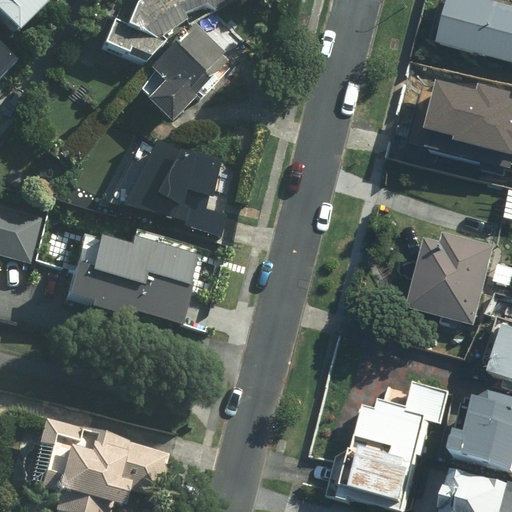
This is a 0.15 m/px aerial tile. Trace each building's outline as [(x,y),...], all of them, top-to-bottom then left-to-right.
[(0,0),(0,40),(5,45),(51,0),(0,0)] [(147,0),(126,13),(119,30),(108,26),(96,53),(138,71),(164,47),(158,42),(217,1),(216,0),(147,0)] [(511,69),(511,11),(463,0),(448,0),(436,52),(511,69)] [(144,102),(139,107),(165,133),(192,105),(183,96),(221,58),(190,27),(142,75),(150,82),(137,95),(144,102)] [(222,32),(218,27),(208,36),(226,57),(242,43),(228,27),(222,32)] [(0,78),(12,67),(0,53),(0,78)] [(444,88),(429,153),(511,173),(511,94),(490,89),(487,98),(444,88)] [(166,165),(161,169),(140,159),(126,188),(153,201),(151,211),(182,216),(179,236),(219,243),(222,221),(201,217),(203,205),(226,208),(231,177),(170,168),(166,165)] [(41,221),(0,210),(0,261),(29,269),(41,221)] [(72,309),(144,326),(163,248),(91,231),(72,309)] [(405,317),(475,332),(494,251),(442,238),(440,248),(423,244),(405,317)] [(511,328),(504,326),(486,385),(511,392),(511,328)] [(375,417),(359,413),(336,507),(346,510),(347,507),(368,511),(406,511),(427,428),(441,431),(449,397),(412,388),(405,414),(378,407),(375,417)] [(511,483),(511,404),(492,399),(471,410),(462,449),(450,447),(445,468),(511,483)] [(168,456),(38,428),(23,494),(57,502),(54,511),(117,511),(122,495),(158,502),(168,456)] [(502,511),(508,490),(449,476),(444,497),(440,497),(436,511),(502,511)]
